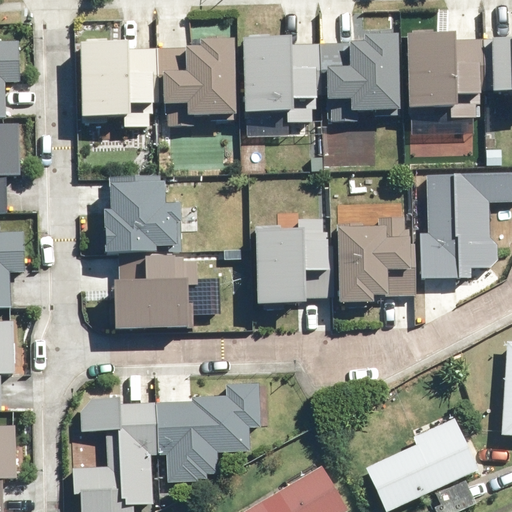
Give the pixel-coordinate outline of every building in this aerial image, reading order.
[(460,30),(412,31),(414,105),(462,103),(461,92),(486,91),(484,39),(460,40),(460,30)] [(404,108),(402,32),(369,33),(369,39),(354,39),(354,42),(323,43),(324,87),(331,87),(331,98),(355,97),(355,109),(404,108)] [(247,36),(249,110),(299,108),(298,97),(323,96),(321,43),(296,44),(296,34),(247,36)] [(511,35),(495,36),(497,89),(511,88),(511,35)] [(240,112),(238,36),(204,37),(205,44),(190,45),(190,47),(159,48),(161,92),(167,92),(168,103),(191,102),(191,113),(240,112)] [(110,38),(85,38),(86,114),(136,113),(135,102),(159,101),(158,47),(134,48),(134,38),(110,39),(110,38)] [(0,116),(9,116),(8,82),(24,81),(22,41),(0,41),(0,116)] [(22,174),(21,122),(0,122),(0,211),(11,211),(10,174),(22,174)] [(421,232),(423,278),(475,277),(474,267),(492,267),(500,260),(500,243),(492,235),(492,202),(511,201),(511,171),(429,174),(431,232),(421,232)] [(108,207),(109,251),(161,249),(160,245),(183,244),(182,220),(185,220),(184,201),(170,201),(169,179),(163,179),(163,174),(111,176),(111,186),(113,186),(114,207),(108,207)] [(278,224),(259,225),(261,302),(311,300),(311,298),(335,297),(333,237),(330,237),(330,231),(327,231),(327,218),(299,218),(299,213),(278,214),(278,224)] [(381,224),(341,225),(343,302),(378,301),(378,294),(387,294),(387,297),(419,296),(418,243),(415,243),(415,236),(411,236),(411,228),(407,228),(406,217),(381,218),(381,224)] [(0,306),(14,307),(13,272),(28,272),(27,229),(3,230),(3,224),(0,222),(0,306)] [(118,277),(120,327),(193,324),(193,310),(207,310),(206,284),(200,284),(199,253),(148,255),(149,276),(118,277)] [(0,409),(5,409),(4,373),(18,373),(18,367),(24,367),(23,347),(19,347),(18,319),(0,319),(0,409)] [(194,401),(159,402),(161,454),(169,454),(170,482),(201,481),(201,479),(210,478),(209,474),(221,473),(220,452),(253,451),(252,427),(270,427),(268,382),(228,384),(229,395),(194,396),(194,401)] [(154,455),(159,455),(158,402),(123,403),(123,396),(94,398),(83,413),(83,431),(108,430),(110,465),(75,467),(77,493),(84,493),(83,511),(137,511),(137,504),(156,504),(154,455)] [(368,467),(390,511),(436,490),(442,504),(435,507),(437,511),(457,511),(479,502),(466,476),(482,468),(458,416),(416,436),(419,443),(368,467)] [(20,476),(18,424),(0,424),(0,511),(6,511),(5,477),(20,476)] [(243,511),(348,511),(352,509),(325,464),(243,511)]
